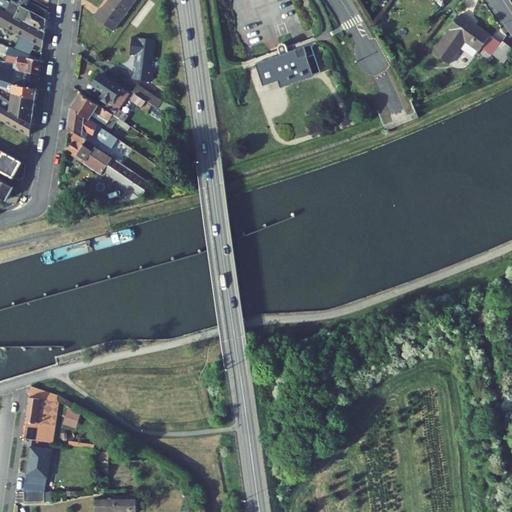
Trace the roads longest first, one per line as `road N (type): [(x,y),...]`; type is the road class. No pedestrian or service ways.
road 1 (secondary): [(187,0),(260,511)]
road 2 (residential): [(0,221),(32,209),(43,192),(69,0)]
